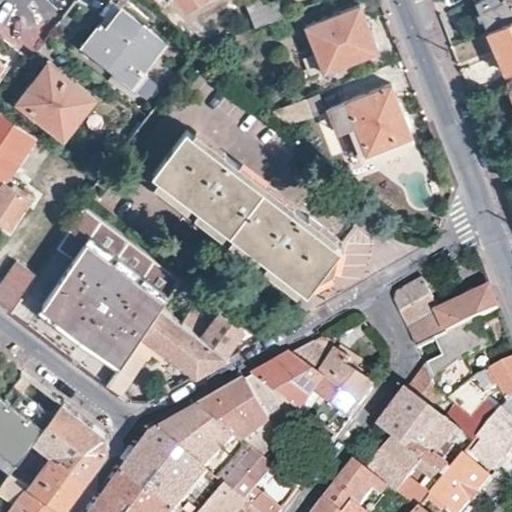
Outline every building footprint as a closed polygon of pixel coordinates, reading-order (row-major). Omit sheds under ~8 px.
[(89,37),(84,44),(131,80),(139,69),(145,72),(147,70),(145,69),(166,41),(111,0),(110,0),(84,34),(89,37)] [(246,0),(256,25),(283,14),(276,0),(270,0),(263,2),(261,0),(246,0)] [(489,30),(511,20),(511,0),(477,0),(488,30),(489,30)] [(360,2),(307,24),(326,71),(379,50),(360,2)] [(511,68),(511,20),(489,30),(506,71),(511,68)] [(50,64),(22,100),(65,133),(93,96),(50,64)] [(391,81),(328,105),(339,132),(356,125),(369,157),(415,139),(391,81)] [(324,107),(318,92),(306,97),(312,112),(324,107)] [(306,97),(273,110),(288,122),(312,112),(306,97)] [(0,188),(10,175),(37,135),(0,107),(0,188)] [(105,171),(142,122),(121,107),(83,156),(105,171)] [(186,127),(152,173),(269,263),(266,267),(300,294),(333,275),(342,240),(308,213),(305,217),(186,127)] [(10,175),(0,188),(0,216),(12,224),(30,198),(33,200),(37,194),(10,175)] [(181,276),(85,203),(57,246),(74,257),(43,302),(58,313),(58,315),(85,334),(85,335),(123,362),(135,344),(161,305),(181,276)] [(25,293),(37,274),(18,261),(5,279),(25,293)] [(492,289),(486,273),(434,298),(441,311),(441,312),(451,331),(482,316),(499,308),(492,289)] [(434,298),(424,277),(414,283),(398,292),(396,301),(408,327),(441,311),(434,298)] [(5,279),(0,285),(0,301),(12,311),(25,293),(5,279)] [(213,317),(194,303),(181,320),(200,334),(225,352),(243,327),(215,305),(210,313),(214,315),(213,317)] [(181,320),(161,305),(135,344),(145,351),(153,340),(197,373),(229,355),(225,352),(200,334),(181,320)] [(414,338),(418,347),(438,337),(451,331),(441,312),(441,311),(408,327),(414,338)] [(482,316),(451,331),(438,337),(445,354),(430,361),(438,378),(463,358),(465,356),(471,353),(494,343),(482,316)] [(315,340),(293,352),(361,404),(376,383),(349,364),(353,359),(338,349),(334,353),(315,340)] [(123,362),(107,383),(124,395),(152,356),(145,351),(135,344),(123,362)] [(276,362),(254,375),(265,383),(303,411),(314,397),(316,393),(350,417),(361,404),(293,352),(276,362)] [(511,359),(502,365),(494,369),(509,400),(511,397),(511,359)] [(416,378),(408,388),(424,401),(437,385),(427,364),(416,378)] [(0,478),(2,480),(12,467),(37,432),(62,398),(22,368),(5,392),(0,387),(0,478)] [(265,383),(254,375),(222,393),(200,406),(237,434),(243,440),(263,427),(274,422),(256,389),(265,383)] [(165,391),(173,387),(168,381),(161,384),(165,391)] [(437,385),(424,401),(432,407),(444,388),(437,385)] [(393,408),(381,425),(391,433),(446,475),(456,464),(450,459),(447,462),(444,459),(460,438),(470,447),(475,442),(458,428),(432,407),(424,401),(408,388),(393,408)] [(314,397),(303,411),(308,415),(319,400),(314,397)] [(87,417),(62,398),(37,432),(55,446),(30,481),(62,507),(108,445),(105,430),(87,417)] [(481,403),(458,428),(475,442),(479,437),(496,416),(481,403)] [(511,407),(508,403),(496,416),(479,437),(483,440),(474,450),(494,467),(511,446),(511,407)] [(180,418),(160,430),(209,469),(218,476),(230,464),(219,454),(237,434),(200,406),(180,418)] [(140,453),(126,473),(179,510),(209,469),(160,430),(153,434),(140,453)] [(366,458),(362,463),(398,490),(406,480),(417,466),(440,483),(446,475),(391,433),(370,460),(366,458)] [(283,470),(285,471),(292,462),(262,439),(255,448),(256,449),(283,470)] [(256,449),(255,448),(249,443),(240,454),(246,459),(256,449)] [(283,470),(256,449),(246,459),(226,482),(262,511),(279,511),(283,508),(263,493),(258,498),(251,493),(266,476),(273,481),(274,482),(283,470)] [(456,464),(446,475),(440,483),(432,492),(455,511),(456,511),(489,476),(487,474),(491,469),(480,459),(476,464),(464,454),(456,464)] [(331,492),(327,497),(344,511),(375,511),(387,497),(406,511),(415,511),(420,507),(398,490),(362,463),(356,458),(347,471),(331,492)] [(440,483),(417,466),(406,480),(412,484),(418,478),(433,491),(440,483)] [(58,511),(62,507),(30,481),(12,467),(2,480),(0,482),(0,486),(16,498),(6,511),(58,511)] [(111,493),(96,511),(176,511),(179,510),(126,473),(111,493)] [(263,493),(273,481),(266,476),(251,493),(258,498),(263,493)] [(199,511),(203,511),(226,482),(220,478),(197,510),(199,511)] [(262,511),(226,482),(203,511),(238,511),(244,505),(252,511),(262,511)] [(426,499),(431,502),(434,499),(430,494),(426,499)] [(316,511),(344,511),(327,497),(316,511)]
